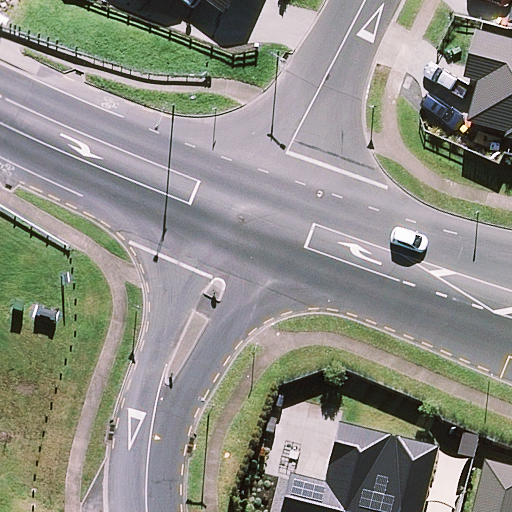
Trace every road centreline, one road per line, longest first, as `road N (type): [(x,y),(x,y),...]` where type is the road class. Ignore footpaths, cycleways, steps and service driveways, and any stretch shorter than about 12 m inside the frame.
road 1 (residential): [(255,212),(156,406),(145,511)]
road 2 (tertiary): [(0,102),(255,212)]
road 3 (tertiary): [(255,212),(511,303)]
road 4 (residential): [(255,212),(365,0)]
